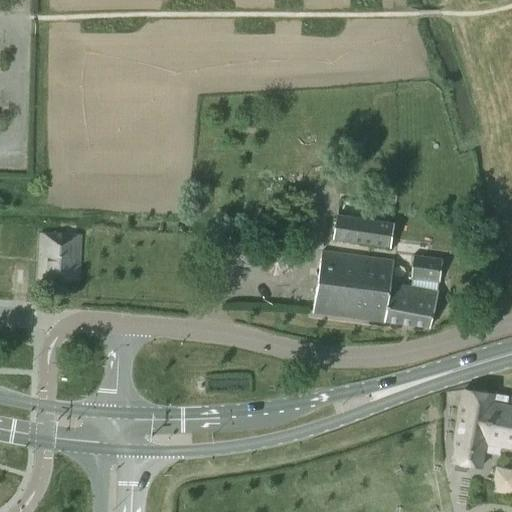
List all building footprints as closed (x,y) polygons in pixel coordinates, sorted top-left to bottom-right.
[(332,240),(390,249),(394,223),(336,214),(332,240)] [(81,236),(42,234),(39,277),(78,279),(81,236)] [(321,252),(312,311),(402,324),(429,327),(429,326),(437,291),(438,281),(412,278),(411,287),(389,284),(393,261),(321,252)] [(414,257),(412,278),(438,281),(440,260),(414,257)] [(511,397),(464,389),(452,462),(481,467),(483,452),(511,456),(511,397)] [(511,492),(511,467),(497,465),(492,489),(511,492)]
